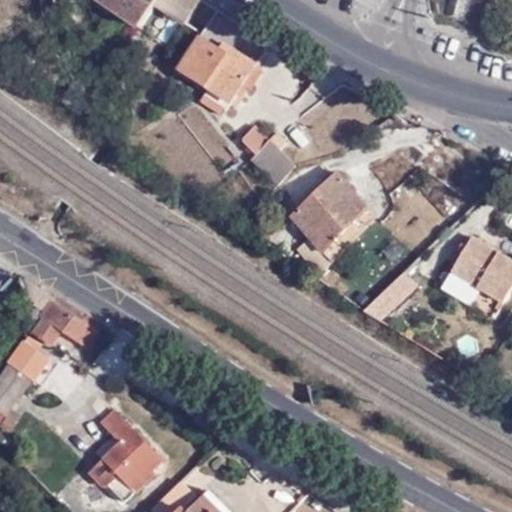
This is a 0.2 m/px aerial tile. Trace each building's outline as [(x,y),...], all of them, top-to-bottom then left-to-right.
[(200,0),(199,0),(98,0),(98,2),(141,31),(155,6),(184,24),(189,19),(198,4),(200,0)] [(215,15),(198,4),(189,19),(205,30),(215,15)] [(268,46),(215,15),(205,30),(176,73),(209,94),(205,100),(225,113),(236,98),(255,68),(268,46)] [(261,72),(255,68),(236,98),(239,101),(246,92),(248,93),(261,72)] [(225,113),(205,100),(202,105),(222,118),(225,113)] [(240,141),(255,157),(272,142),(255,125),(240,141)] [(285,140),(278,148),(291,162),(298,153),(285,140)] [(255,157),(252,160),(276,185),(294,165),(291,162),(278,148),(272,142),(255,157)] [(292,216),(311,238),(335,262),(381,217),(335,172),(292,216)] [(511,261),(472,237),(450,272),(446,270),(437,285),(495,318),(511,289),(511,261)] [(335,262),(311,238),(297,252),(320,279),(335,262)] [(57,298),(28,278),(25,283),(25,302),(28,303),(31,300),(44,311),(41,316),(44,319),(35,332),(53,345),(63,331),(89,350),(102,329),(58,296),(57,298)] [(398,297),(387,287),(371,303),(382,313),(398,297)] [(382,313),(371,303),(365,309),(376,319),(382,313)] [(31,336),(29,338),(40,345),(41,344),(31,336)] [(40,345),(29,338),(25,343),(36,350),(40,345)] [(25,343),(0,378),(0,414),(5,418),(12,406),(14,407),(31,383),(33,384),(50,362),(36,350),(25,343)] [(118,439),(100,456),(105,461),(92,474),(103,484),(105,482),(116,471),(134,490),(152,473),(149,470),(161,458),(112,408),(100,421),(118,439)] [(105,461),(100,456),(87,469),(92,474),(105,461)] [(123,501),(134,490),(116,471),(105,482),(123,501)] [(186,511),(175,511),(174,510),(172,511),(213,511),(200,498),(186,511)]
